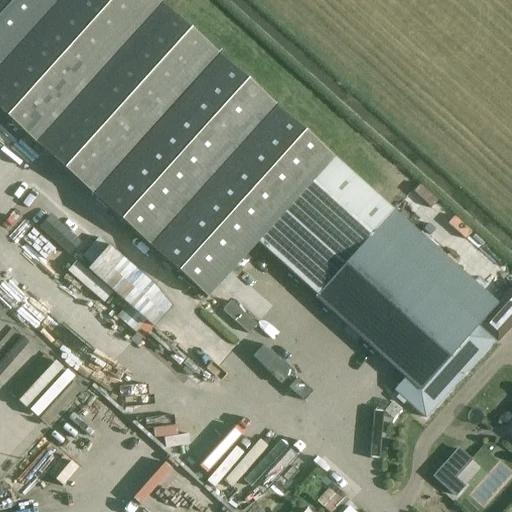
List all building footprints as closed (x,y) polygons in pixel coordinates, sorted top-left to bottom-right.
[(394,391),(426,419),(492,343),(476,329),(498,304),(334,157),(333,158),(155,0),(0,0),(0,112),(207,299),(257,243),(316,297),(314,299),(404,379),(394,391)] [(0,220),(1,227),(16,225),(12,205),(0,207),(0,220)] [(2,224),(0,225),(0,242),(30,275),(43,263),(17,234),(13,237),(2,224)] [(116,317),(143,341),(171,308),(152,285),(108,246),(86,271),(125,305),(116,317)] [(511,289),(480,326),(497,342),(511,325),(511,289)] [(301,358),(312,345),(268,306),(257,318),(301,358)] [(245,403),(256,391),(212,351),(201,364),(245,403)] [(454,497),(462,488),(454,480),(442,469),(433,479),(454,497)]
